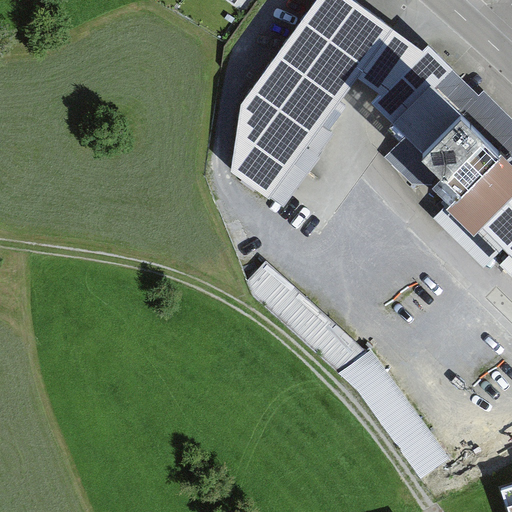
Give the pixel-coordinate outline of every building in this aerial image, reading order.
[(393,31),(395,29),(352,0),(318,0),(243,109),(232,179),(271,206),(358,82),(392,33),(393,31)] [(376,95),(418,53),(392,33),(358,82),(376,95)] [(385,161),(413,188),(436,190),(450,204),(434,220),(485,270),(506,249),(511,254),(511,117),(485,91),(479,96),(452,68),(454,66),(430,41),(424,47),(418,53),(380,91),(376,95),(372,99),(410,137),(385,161)] [(347,367),(423,477),(451,458),(375,348),(347,367)] [(508,511),(511,511),(511,482),(500,486),(508,511)]
